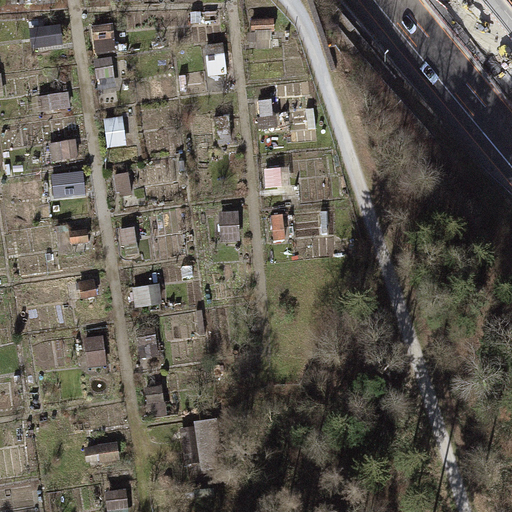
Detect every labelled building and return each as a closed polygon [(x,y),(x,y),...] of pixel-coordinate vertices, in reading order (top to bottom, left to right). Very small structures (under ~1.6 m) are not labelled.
[(34,29),(34,48),(64,46),(63,28),(34,29)] [(227,46),(209,47),(210,76),(229,75),(227,46)] [(123,119),(108,120),(111,147),(126,146),(123,119)] [(232,143),(231,119),(218,120),(219,144),(232,143)] [(87,173),(53,175),(55,200),(89,198),(87,173)] [(241,242),(241,212),(223,212),(222,241),(241,242)] [(89,368),(109,367),(107,336),(87,338),(89,368)] [(164,387),(147,389),(150,419),(169,416),(168,405),(166,405),(164,387)] [(214,423),(195,425),(202,474),(220,472),(214,423)] [(196,460),(192,428),(181,429),(183,449),(185,462),(196,460)] [(89,445),(91,465),(121,462),(119,442),(89,445)] [(213,487),(197,488),(197,499),(214,497),(213,487)]
